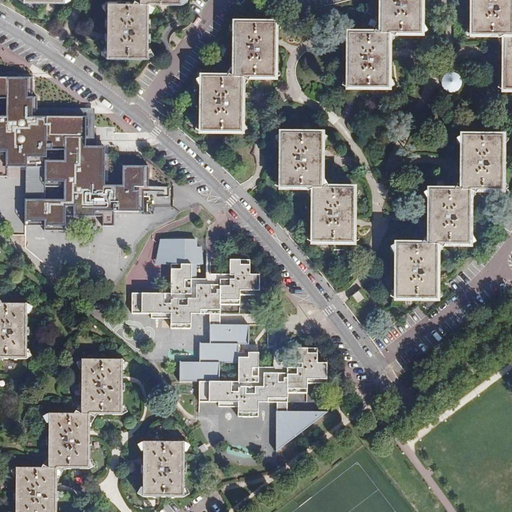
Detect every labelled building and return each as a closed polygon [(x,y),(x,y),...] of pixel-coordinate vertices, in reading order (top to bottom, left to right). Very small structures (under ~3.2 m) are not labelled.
[(380,0),(380,34),(389,34),(389,35),(421,36),(421,0),(380,0)] [(471,36),(504,37),(504,36),(511,35),(511,0),(471,0),(471,8),(471,36)] [(140,4),(140,2),(108,2),(107,32),(107,57),(148,58),(149,4),(140,4)] [(234,22),(233,78),(242,78),(242,79),(274,79),(275,41),(275,24),(234,22)] [(380,35),(380,34),(348,34),(347,89),(388,90),(389,51),(389,35),(380,35)] [(511,36),(511,37),(504,37),(503,62),(503,91),(511,90),(511,36)] [(442,72),(441,90),(456,91),(457,73),(442,72)] [(0,176),(7,177),(7,166),(45,167),(45,187),(64,187),(64,200),(25,199),(25,225),(44,225),(44,231),(66,231),(66,216),(103,216),(114,217),(114,213),(143,213),(143,191),(134,191),(134,186),(146,187),(147,165),(121,165),(120,184),(103,184),(104,147),(83,146),(83,117),(36,116),(36,97),(32,97),(33,78),(0,77),(0,176)] [(233,79),(233,78),(201,77),(200,132),(241,133),(241,98),(242,79),(233,79)] [(281,189),(313,190),(313,188),(322,188),(322,159),(322,134),(281,134),(281,189)] [(461,164),(461,190),(470,190),(470,191),(502,192),(502,136),(462,136),(461,164)] [(322,190),(313,190),(313,243),(354,243),(354,219),(354,189),(322,188),(322,190)] [(429,216),(428,244),(437,244),(437,245),(469,246),(470,191),(461,191),(461,190),(429,190),(429,216)] [(103,216),(103,227),(114,227),(114,217),(103,216)] [(156,264),(171,264),(192,264),(192,279),(196,279),(196,264),(204,264),(202,246),(197,246),(197,239),(160,239),(156,264)] [(428,245),(428,244),(397,244),(396,270),(396,299),(437,299),(437,245),(428,245)] [(171,293),(132,293),(132,313),(151,313),(151,318),(171,318),(171,328),(191,328),(191,313),(210,314),(220,314),(220,305),(240,305),(240,290),(260,290),(260,274),(250,274),(250,259),(230,259),(230,273),(206,273),(206,279),(196,279),(192,279),(192,264),(171,264),(171,293)] [(353,295),(359,303),(366,298),(359,290),(353,295)] [(0,358),(28,359),(28,303),(0,302),(0,358)] [(222,305),(221,313),(237,313),(237,306),(222,305)] [(220,314),(210,314),(209,343),(200,343),(200,362),(180,361),(180,381),(199,381),(220,381),(220,363),(238,363),(238,357),(248,357),(248,352),(240,352),(240,344),(249,344),(249,325),(220,325),(220,314)] [(199,381),(199,402),(219,402),(219,407),(238,407),(238,416),(258,416),(258,402),(276,402),(288,402),(288,393),(308,394),(308,383),(327,383),(328,362),(318,362),(318,348),(297,348),(297,357),(274,357),(274,367),(259,367),(259,352),(248,352),(248,357),(238,357),(238,363),(238,381),(220,381),(199,381)] [(57,511),(57,487),(58,469),(90,470),(90,433),(91,415),(123,416),(123,380),(124,359),(83,359),(82,414),(50,413),(49,467),(16,467),(15,511),(57,511)] [(354,395),(345,401),(351,408),(359,402),(354,395)] [(288,402),(276,402),(276,451),(328,412),(288,411),(288,402)] [(143,462),(142,497),(184,497),(184,442),(143,442),(143,462)]
